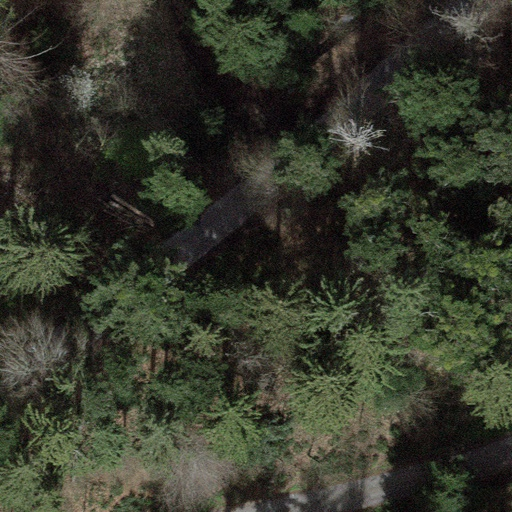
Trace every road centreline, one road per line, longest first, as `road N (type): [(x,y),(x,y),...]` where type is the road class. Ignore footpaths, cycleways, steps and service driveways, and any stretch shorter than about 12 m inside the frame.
road 1 (residential): [(0,382),(483,0)]
road 2 (unclassified): [(511,427),(36,511)]
